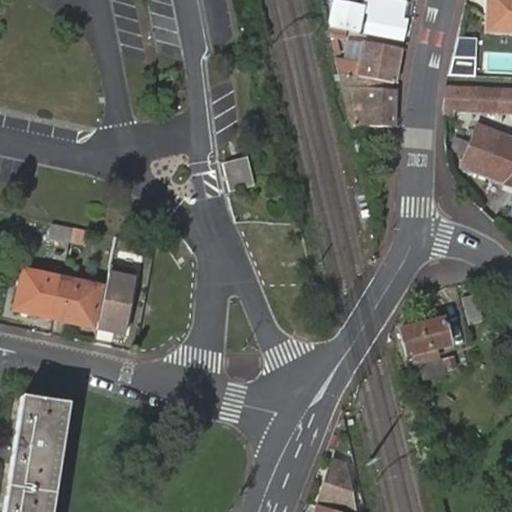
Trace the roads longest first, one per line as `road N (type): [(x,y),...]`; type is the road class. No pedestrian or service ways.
road 1 (residential): [(304,424),(0,343)]
road 2 (tertiary): [(443,0),(424,88),(414,232)]
road 3 (tertiary): [(414,232),(393,283),(304,424)]
